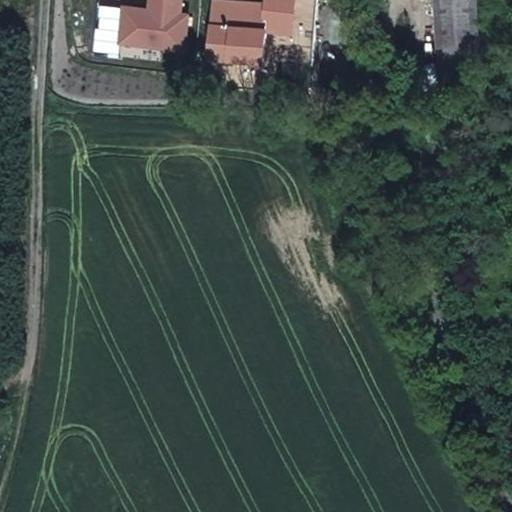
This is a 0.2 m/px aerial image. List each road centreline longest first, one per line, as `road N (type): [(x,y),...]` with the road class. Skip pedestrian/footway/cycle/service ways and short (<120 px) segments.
road 1 (track): [(511,501),(472,416),(400,134),(387,75),(386,0)]
road 2 (track): [(0,506),(22,410),(44,0)]
